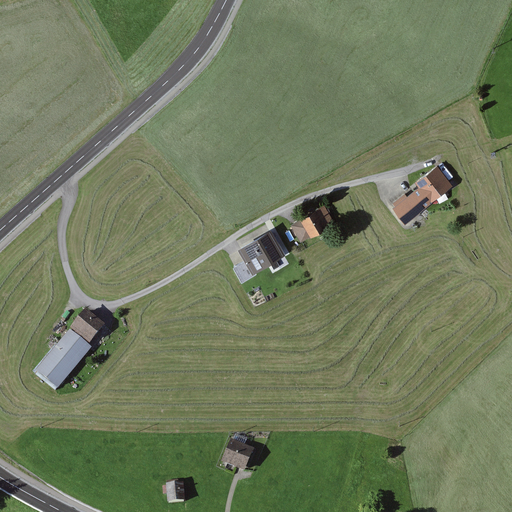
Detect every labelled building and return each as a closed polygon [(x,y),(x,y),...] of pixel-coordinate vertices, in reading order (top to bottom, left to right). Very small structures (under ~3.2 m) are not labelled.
[(395,207),(404,220),(452,185),(438,167),(417,182),(421,187),(395,207)] [(332,220),(325,207),(291,227),(301,244),(328,228),(325,224),(332,220)] [(237,249),(251,272),(283,253),(270,230),(237,249)] [(86,311),(36,374),(58,392),(92,351),(88,348),(105,326),(86,311)] [(218,464),(239,473),(248,452),(227,443),(218,464)] [(163,504),(180,503),(179,485),(162,486),(163,504)]
